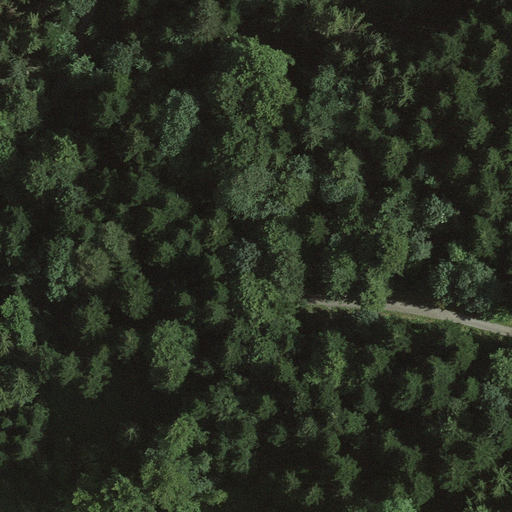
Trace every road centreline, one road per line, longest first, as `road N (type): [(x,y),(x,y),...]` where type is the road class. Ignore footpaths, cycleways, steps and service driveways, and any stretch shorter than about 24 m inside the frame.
road 1 (track): [(511,325),(0,224)]
road 2 (track): [(92,0),(87,36),(71,66),(48,95),(0,124)]
